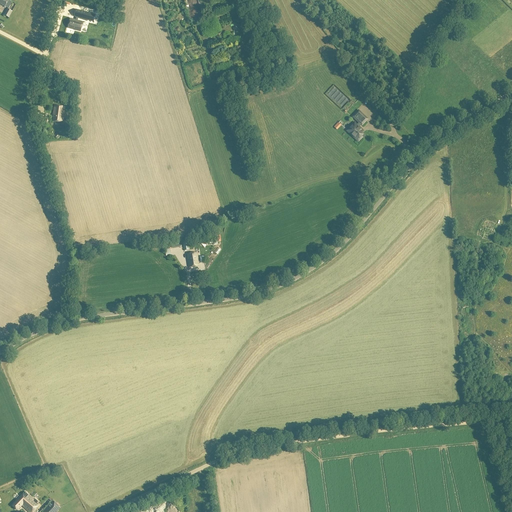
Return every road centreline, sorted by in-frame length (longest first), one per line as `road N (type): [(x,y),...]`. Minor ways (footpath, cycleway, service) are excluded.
road 1 (unclassified): [(0,352),(64,321),(237,297),(300,275),(341,244),(430,143),(511,91)]
road 2 (track): [(237,453),(511,418)]
road 3 (unclassified): [(108,511),(237,453)]
